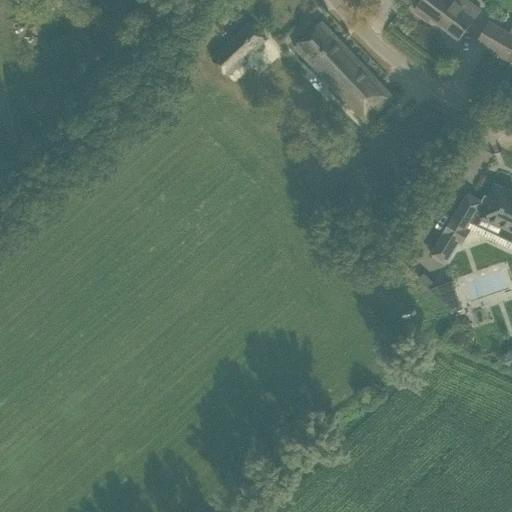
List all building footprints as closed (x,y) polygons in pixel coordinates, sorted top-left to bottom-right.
[(429,21),(431,18),(459,39),(480,11),(465,0),(420,0),(413,10),(429,21)] [(486,25),(476,42),(507,60),(511,51),(511,34),(509,33),(488,20),(486,25)] [(321,21),(299,41),(300,43),(294,48),(366,123),(394,98),(321,21)] [(213,60),(229,77),(246,59),(243,58),(254,47),(256,49),(266,40),(252,23),(213,60)] [(507,228),(502,238),(511,242),(511,194),(494,185),(490,195),(486,193),(482,200),(470,192),(432,254),(445,263),(458,242),(461,244),(470,229),(467,227),(476,213),(507,228)] [(330,241),(353,263),(361,254),(338,232),(330,241)] [(452,314),(463,310),(454,282),(430,290),(452,314)]
